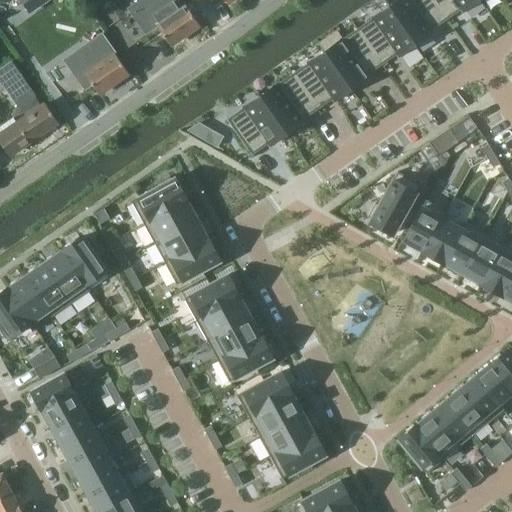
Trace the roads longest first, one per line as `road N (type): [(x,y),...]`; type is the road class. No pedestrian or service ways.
road 1 (residential): [(292,204),(248,234),(399,511)]
road 2 (unclassified): [(0,201),(272,0)]
road 3 (residential): [(292,204),(511,38)]
